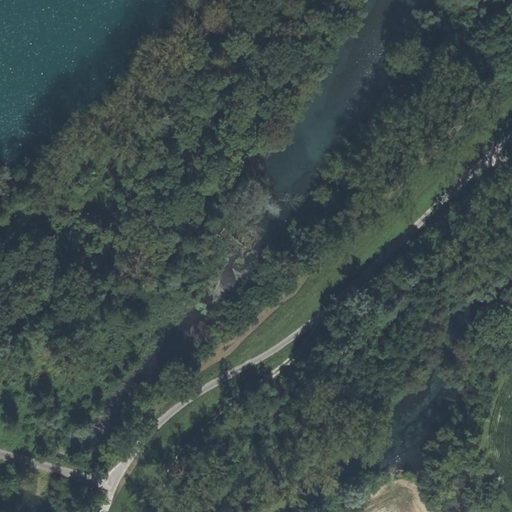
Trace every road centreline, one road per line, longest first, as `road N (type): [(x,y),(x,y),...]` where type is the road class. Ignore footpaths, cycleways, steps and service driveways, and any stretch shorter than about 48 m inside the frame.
road 1 (track): [(123,511),(171,441),(247,361),(511,104)]
road 2 (track): [(109,485),(193,389),(316,325),(348,286),(511,139)]
road 3 (track): [(316,325),(183,452),(150,511)]
